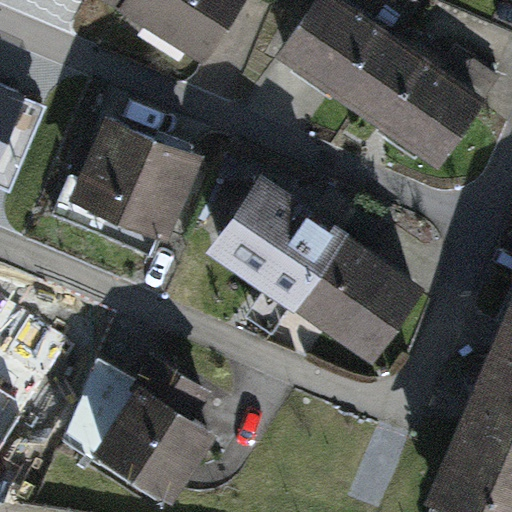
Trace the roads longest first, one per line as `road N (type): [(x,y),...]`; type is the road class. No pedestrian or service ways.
road 1 (residential): [(481,231),(407,400),(377,410),(0,256)]
road 2 (residential): [(0,39),(481,231)]
